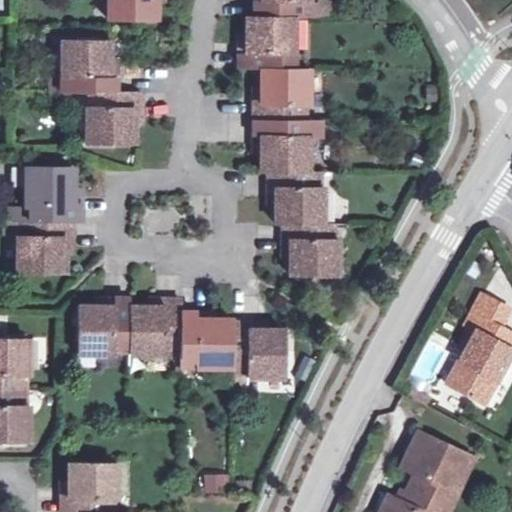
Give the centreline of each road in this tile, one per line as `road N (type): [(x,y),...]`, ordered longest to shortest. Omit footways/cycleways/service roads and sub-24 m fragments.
road 1 (unclassified): [(302,511),(345,406),(487,158)]
road 2 (residential): [(182,178),(118,180),(116,255),(224,259),(229,181)]
road 3 (residential): [(202,0),(182,178)]
road 4 (residential): [(511,109),(470,67),(424,0)]
